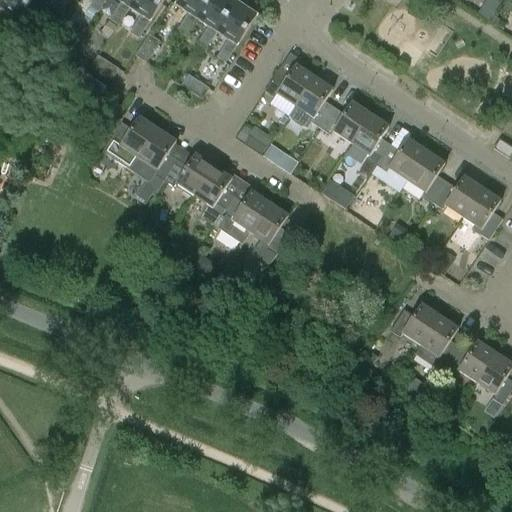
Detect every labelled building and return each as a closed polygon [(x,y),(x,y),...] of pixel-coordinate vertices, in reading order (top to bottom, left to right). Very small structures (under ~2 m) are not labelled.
[(3,0),(0,6),(0,11),(9,17),(0,31),(0,35),(7,40),(18,23),(33,0),(3,0)] [(95,0),(90,8),(98,14),(107,0),(95,0)] [(113,0),(121,5),(110,22),(118,27),(129,10),(135,0),(113,0)] [(135,0),(129,10),(141,18),(130,35),(138,40),(149,23),(150,24),(165,0),(135,0)] [(196,21),(209,0),(180,0),(175,7),(188,15),(176,33),(185,38),(196,21)] [(205,51),(216,34),(236,4),(229,0),(209,0),(196,21),(208,29),(196,46),(205,51)] [(238,0),(236,4),(216,34),(228,42),(217,59),(225,65),(236,48),(237,48),(257,18),(244,10),(247,5),(243,3),(244,1),(243,0),(238,0)] [(511,8),(506,4),(501,12),(509,17),(511,13),(511,8)] [(486,23),(492,14),(483,8),(477,17),(486,23)] [(51,36),(61,22),(43,10),(33,24),(51,36)] [(501,32),(506,26),(500,22),(496,18),(490,27),(495,30),(496,28),(501,32)] [(110,38),(116,28),(109,23),(102,33),(110,38)] [(74,49),(86,30),(77,24),(71,34),(61,28),(55,37),(74,49)] [(149,36),(135,57),(146,64),(160,44),(149,36)] [(111,82),(119,71),(98,57),(90,68),(111,82)] [(276,97),(295,109),(314,80),(295,67),(287,79),(278,73),(264,94),(274,100),(276,97)] [(180,87),(202,101),(209,90),(188,76),(180,87)] [(288,118),(288,119),(307,131),(311,125),(320,131),(334,110),(325,104),(332,92),(314,80),(295,109),(288,118)] [(344,116),(334,110),(320,131),(330,138),(333,134),(351,146),(370,117),(351,105),(344,116)] [(0,150),(21,159),(36,123),(0,108),(0,150)] [(367,162),(376,168),(390,147),(381,141),(389,129),(370,117),(351,146),(369,158),(367,162)] [(131,172),(157,132),(139,120),(131,131),(122,125),(103,154),(131,172)] [(262,153),(270,136),(243,125),(236,142),(262,153)] [(176,144),(157,132),(131,172),(149,185),(155,196),(160,188),(164,183),(178,162),(168,156),(176,144)] [(59,150),(36,140),(20,175),(44,185),(59,150)] [(509,160),(511,155),(511,149),(499,141),(493,150),(509,160)] [(400,153),(390,147),(376,168),(386,175),(389,171),(407,183),(426,154),(407,142),(400,153)] [(269,145),(261,156),(284,171),(292,160),(269,145)] [(445,166),(426,154),(407,183),(425,195),(423,199),(432,205),(446,184),(437,178),(445,166)] [(187,169),(178,162),(164,183),(174,190),(176,186),(194,198),(213,169),(195,157),(187,169)] [(232,182),(213,169),(194,198),(205,205),(201,217),(215,227),(216,226),(234,200),(224,193),(232,182)] [(456,191),(446,184),(432,205),(442,212),(445,208),(463,220),(482,191),(463,179),(456,191)] [(343,210),(352,196),(329,181),(320,195),(343,210)] [(482,191),(463,220),(474,227),(472,231),(479,236),(489,243),(502,222),(493,215),(501,204),(482,191)] [(243,206),(234,200),(216,226),(219,228),(219,229),(243,246),(250,235),(269,206),(251,194),(243,206)] [(288,219),(269,206),(250,235),(260,241),(256,248),(255,250),(257,256),(259,258),(271,266),(290,237),(280,230),(288,219)] [(187,250),(182,257),(181,259),(190,264),(196,256),(187,250)] [(226,273),(218,268),(210,279),(218,284),(220,282),(226,273)] [(420,348),(440,319),(421,307),(413,318),(404,312),(390,333),(400,340),(402,336),(420,348)] [(420,348),(415,356),(433,369),(436,364),(446,370),(460,349),(450,343),(458,331),(440,319),(420,348)] [(460,349),(446,370),(456,377),(458,373),(476,385),(496,356),(477,344),(469,356),(460,349)] [(371,355),(365,363),(372,368),(377,360),(371,355)] [(511,372),(511,367),(496,356),(476,385),(495,397),(492,401),(502,408),(511,392),(511,383),(507,380),(511,372)] [(502,408),(492,401),(484,413),(494,420),(502,408)]
